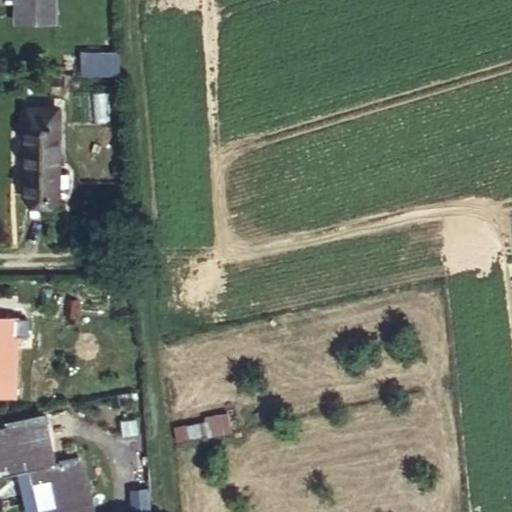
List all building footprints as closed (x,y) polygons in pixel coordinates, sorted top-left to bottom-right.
[(52,42),(54,0),(0,0),(0,16),(15,18),(30,19),(28,41),(52,42)] [(14,40),(28,41),(30,19),(15,18),(14,40)] [(86,91),(111,93),(112,72),(87,70),(86,91)] [(31,137),(63,140),(63,126),(31,123),(31,137)] [(26,205),(59,208),(63,140),(31,137),(26,205)] [(17,324),(0,322),(0,401),(13,402),(17,324)] [(227,410),(209,416),(215,434),(232,428),(227,410)] [(49,424),(0,431),(0,474),(2,486),(29,483),(30,489),(57,486),(60,511),(88,511),(83,469),(55,473),(49,424)]
